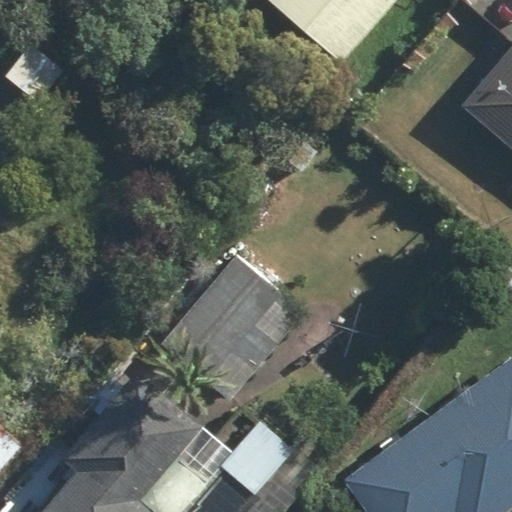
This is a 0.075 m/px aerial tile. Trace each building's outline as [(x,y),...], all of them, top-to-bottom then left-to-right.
[(264,0),(336,64),(393,0),(264,0)] [(511,47),(463,107),(511,148),(511,47)] [(160,342),(231,404),(310,313),(239,251),(160,342)] [(502,511),(511,505),(511,358),(343,474),(368,511),(502,511)] [(178,511),(211,476),(168,437),(176,429),(169,422),(175,415),(131,374),(63,448),(54,439),(0,497),(0,511),(178,511)] [(210,462),(252,497),(293,448),(251,414),(210,462)] [(0,427),(0,471),(22,449),(0,427)]
